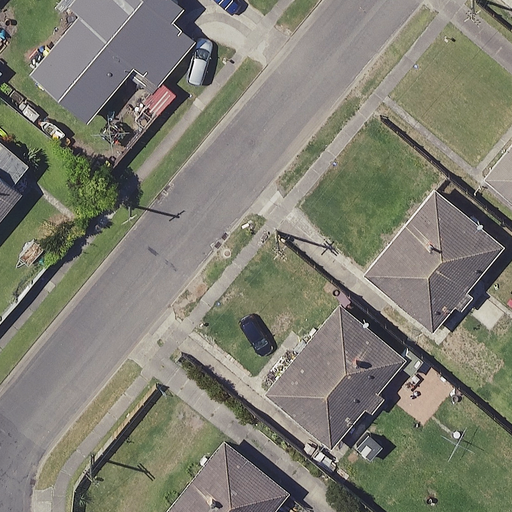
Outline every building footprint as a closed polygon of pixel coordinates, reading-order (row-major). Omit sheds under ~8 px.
[(186,3),(182,0),(72,0),(70,4),(80,12),(31,69),(90,119),(137,63),(160,83),(199,37),(175,17),(186,3)] [(511,139),(482,175),(511,199),(511,139)] [(0,216),(24,187),(0,167),(0,216)] [(508,241),(436,183),(364,270),(435,328),(456,303),(461,307),(474,292),(469,288),(508,241)] [(487,299),(474,315),(491,328),(503,312),(487,299)] [(408,356),(342,301),(267,390),(333,445),(367,405),(372,410),(387,393),(381,388),(408,356)] [(384,443),(369,431),(358,446),(373,458),(384,443)] [(272,511),(291,489),(225,436),(163,511),(272,511)]
